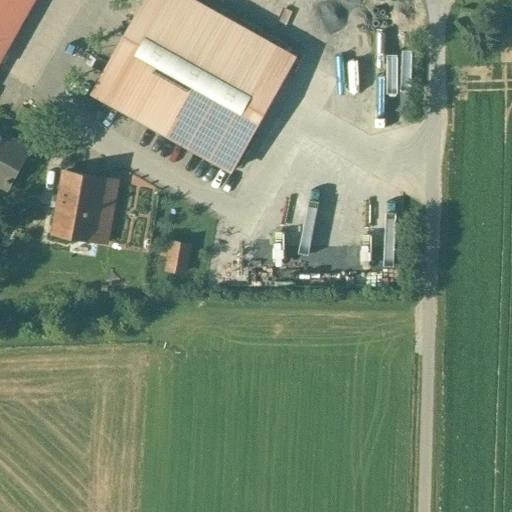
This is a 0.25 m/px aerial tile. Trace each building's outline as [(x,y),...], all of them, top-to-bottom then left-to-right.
[(0,0),(0,61),(34,0),(0,0)] [(294,57),(192,0),(145,0),(93,93),(230,170),(294,57)] [(26,151),(0,135),(0,183),(6,187),(26,151)] [(95,182),(83,180),(84,175),(65,171),(54,233),(73,237),(74,231),(86,233),(85,239),(107,243),(118,181),(96,177),(95,182)] [(284,255),(315,263),(322,237),(291,229),(284,255)] [(189,246),(171,243),(167,269),(185,272),(189,246)]
